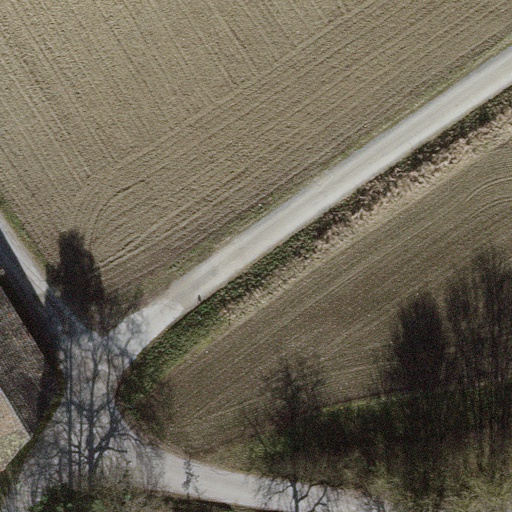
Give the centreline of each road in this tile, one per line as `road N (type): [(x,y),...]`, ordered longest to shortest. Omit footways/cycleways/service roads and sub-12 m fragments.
road 1 (track): [(511,66),(86,374),(13,511)]
road 2 (trunk): [(218,511),(0,56)]
road 3 (residential): [(86,374),(129,450),(286,504),(369,511)]
road 4 (unclassified): [(0,230),(86,374)]
